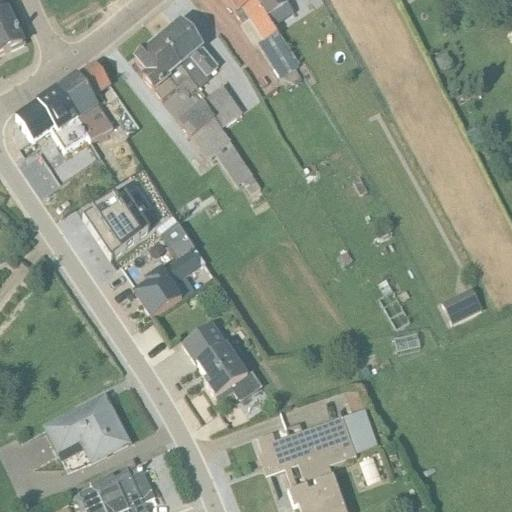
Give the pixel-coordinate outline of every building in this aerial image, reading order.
[(294,74),(297,71),(250,0),(218,0),(240,28),(254,52),(257,50),(286,94),(301,84),(294,74)] [(250,0),(272,33),(292,20),(279,0),(250,0)] [(0,58),(21,48),(0,4),(0,58)] [(217,72),(179,26),(157,44),(197,94),(207,85),(205,82),(217,72)] [(184,92),(190,99),(197,94),(157,44),(132,65),(143,78),(139,82),(152,98),(154,97),(161,106),(175,94),(178,98),(184,92)] [(110,91),(94,69),(56,95),(91,146),(112,133),(98,112),(105,106),(99,98),(110,91)] [(240,118),(221,92),(202,106),(220,133),(240,118)] [(56,95),(15,123),(32,148),(52,134),(66,153),(69,151),(73,157),(91,146),(56,95)] [(249,199),(259,193),(201,105),(176,126),(207,163),(213,159),(235,191),(241,187),(249,199)] [(123,199),(82,224),(109,265),(147,240),(123,199)] [(204,270),(178,227),(159,242),(175,269),(146,287),(148,290),(134,300),(151,325),(181,306),(194,297),(185,284),(204,270)] [(441,308),(451,329),(480,315),(470,294),(441,308)] [(408,327),(391,296),(375,305),(393,335),(408,327)] [(211,331),(180,351),(196,373),(205,386),(202,388),(216,409),(232,399),(238,409),(261,394),(251,380),(246,383),(211,331)] [(103,404),(42,436),(60,470),(82,458),(88,471),(127,450),(103,404)] [(363,416),(274,448),(271,440),(255,446),(260,461),(257,463),(264,484),(283,478),(290,498),(286,500),(290,511),(341,511),(328,474),(355,463),(354,461),(376,452),(363,416)] [(379,488),(371,465),(359,469),(366,492),(379,488)] [(138,478),(135,473),(113,484),(111,480),(89,490),(91,494),(77,501),(82,511),(143,511),(142,510),(153,504),(141,477),(138,478)]
